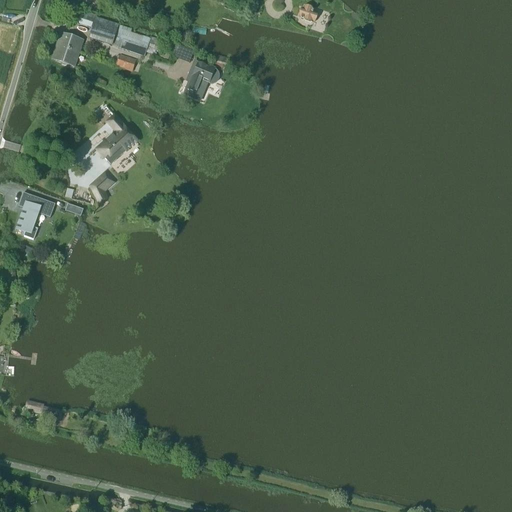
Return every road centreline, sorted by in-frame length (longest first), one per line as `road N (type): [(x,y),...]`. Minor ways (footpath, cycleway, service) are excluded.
road 1 (residential): [(206,511),(0,462)]
road 2 (unclassified): [(0,130),(38,0)]
